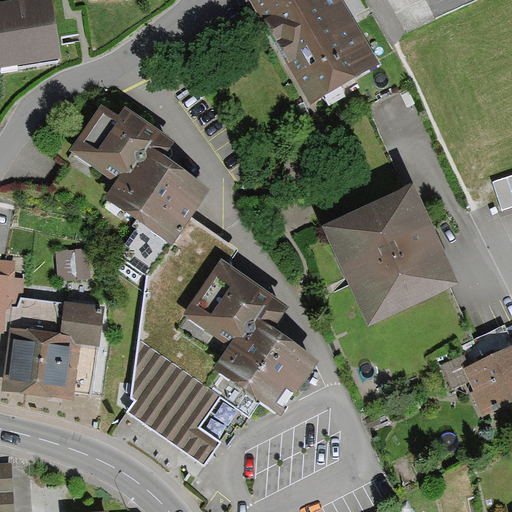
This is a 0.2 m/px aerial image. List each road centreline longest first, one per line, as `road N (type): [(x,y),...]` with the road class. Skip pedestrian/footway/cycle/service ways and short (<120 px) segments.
road 1 (residential): [(0,164),(30,113),(58,90),(117,66),(203,0)]
road 2 (tertiary): [(169,511),(105,463),(0,428)]
